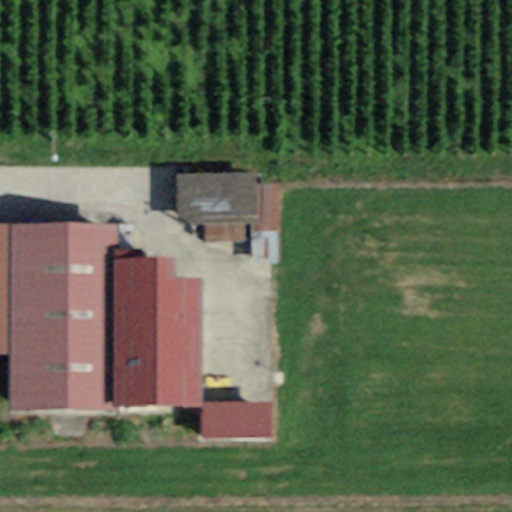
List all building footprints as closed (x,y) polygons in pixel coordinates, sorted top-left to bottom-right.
[(254,174),(175,175),(176,225),(204,225),(204,243),(244,242),(243,224),(249,224),(255,224),(255,185),(254,174)] [(277,185),(255,185),(255,224),(249,224),(249,264),(277,264),(277,185)] [(0,355),(9,355),(8,414),(116,414),(117,408),(112,408),(112,262),(119,262),(117,225),(10,225),(0,224),(0,355)] [(119,262),(112,262),(112,408),(117,408),(203,408),(203,403),(202,278),(174,278),(174,262),(119,262)] [(272,403),(203,403),(203,408),(202,439),(272,440),(272,403)]
